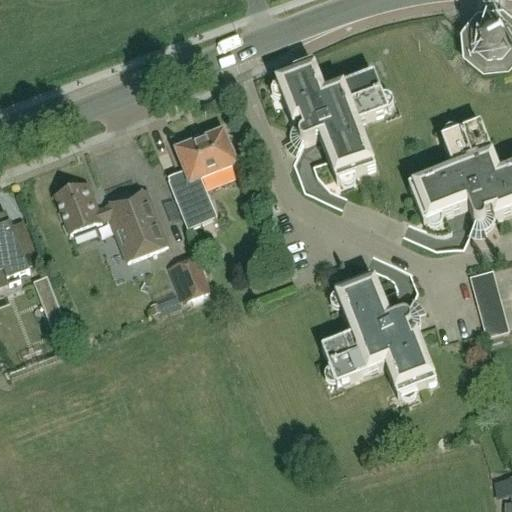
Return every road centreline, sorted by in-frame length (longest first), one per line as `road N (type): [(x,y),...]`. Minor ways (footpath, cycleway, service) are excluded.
road 1 (residential): [(441,270),(398,259),(290,205),(234,57)]
road 2 (tertiary): [(0,144),(234,57)]
road 3 (tertiary): [(234,57),(391,0)]
